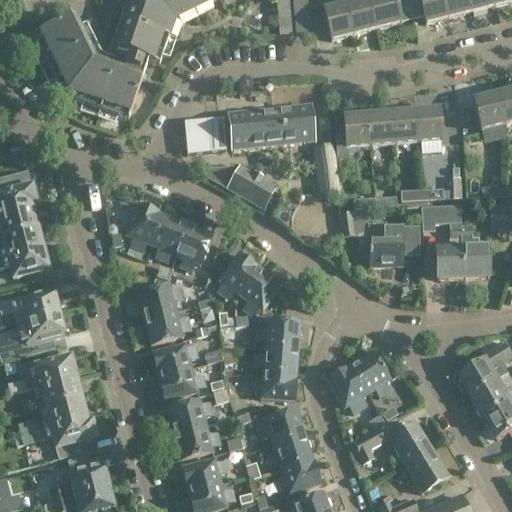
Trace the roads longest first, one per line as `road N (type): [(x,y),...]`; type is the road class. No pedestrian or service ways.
road 1 (residential): [(155,176),(177,99),(210,78),(310,66),(355,78),(511,37)]
road 2 (residential): [(80,155),(70,180),(152,511)]
road 3 (residential): [(355,306),(236,216),(155,176)]
road 4 (residential): [(355,306),(327,342),(311,387),(357,511)]
road 5 (residential): [(509,511),(421,358)]
